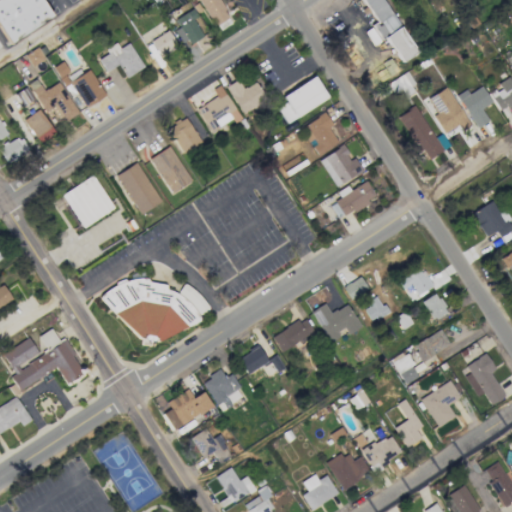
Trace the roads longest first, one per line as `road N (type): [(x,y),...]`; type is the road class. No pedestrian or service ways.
road 1 (residential): [(511,142),(0,479)]
road 2 (residential): [(291,0),(511,339)]
road 3 (residential): [(0,201),(206,511)]
road 4 (residential): [(305,0),(0,197)]
road 5 (residential): [(511,417),(366,511)]
